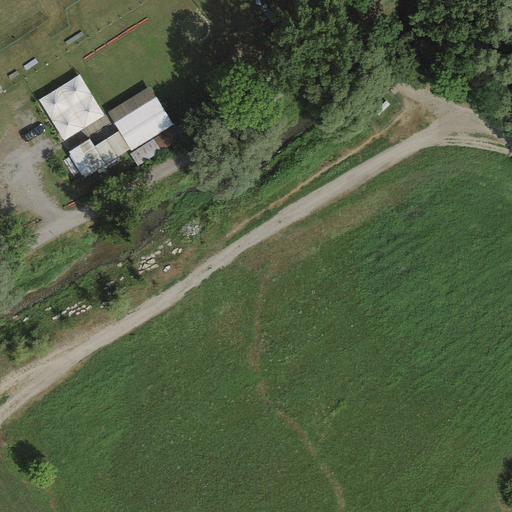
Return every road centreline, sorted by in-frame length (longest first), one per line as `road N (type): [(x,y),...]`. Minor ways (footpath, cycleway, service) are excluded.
road 1 (track): [(0,413),(52,365),(151,314),(215,261),(421,136),(465,113),(511,138)]
road 2 (track): [(372,0),(220,135),(0,261)]
road 3 (track): [(344,26),(399,82),(465,113)]
